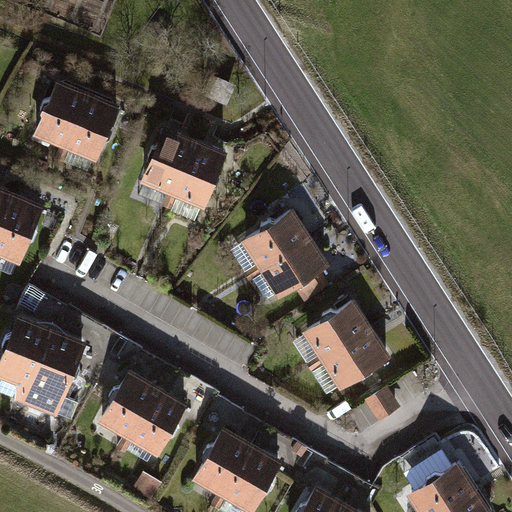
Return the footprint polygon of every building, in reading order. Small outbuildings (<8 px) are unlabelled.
[(122,104),(61,79),(39,131),(100,156),(122,104)] [(198,139),(168,127),(144,185),(173,197),(198,139)] [(225,150),(198,139),(173,197),(200,208),(225,150)] [(42,203),(0,186),(0,250),(19,258),(42,203)] [(328,263),(293,207),(242,238),(278,295),(328,263)] [(359,299),(305,332),(340,388),(393,355),(359,299)] [(86,343),(22,317),(0,372),(0,388),(59,412),(86,343)] [(188,403),(133,371),(105,420),(160,452),(188,403)] [(390,381),(367,395),(380,416),(402,403),(390,381)] [(283,461),(225,428),(196,478),(254,511),(283,461)] [(491,511),(458,456),(406,487),(421,511),(491,511)] [(154,496),(164,478),(146,468),(137,486),(154,496)] [(363,511),(318,485),(302,511),(363,511)]
